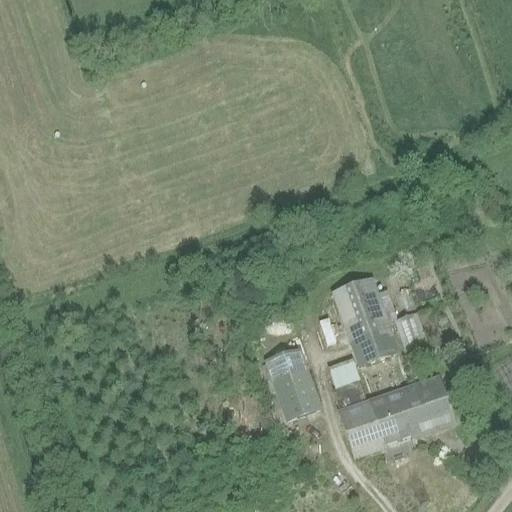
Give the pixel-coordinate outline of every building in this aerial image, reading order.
[(372,282),(330,297),(348,347),(391,333),(384,316),(393,313),(387,294),(378,297),(372,282)] [(408,291),(399,294),(406,314),(415,311),(408,291)] [(425,346),(414,317),(394,325),(405,354),(425,346)] [(300,352),(264,365),(286,427),(322,414),(300,352)] [(335,390),(358,381),(350,362),(327,371),(335,390)] [(341,408),(366,394),(358,380),(334,394),(341,408)] [(453,426),(438,383),(411,393),(374,405),(341,417),(356,460),(385,450),(384,447),(412,437),(413,440),(453,426)]
